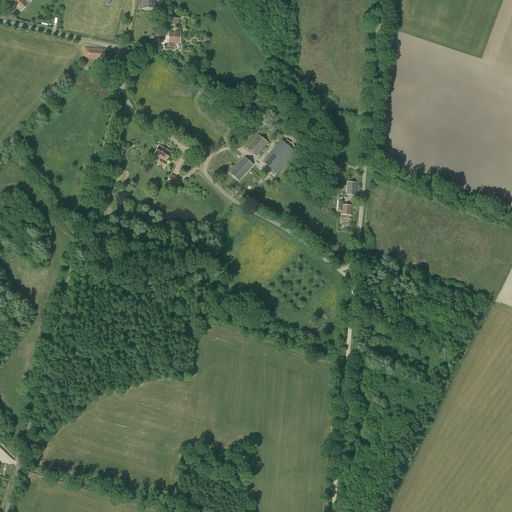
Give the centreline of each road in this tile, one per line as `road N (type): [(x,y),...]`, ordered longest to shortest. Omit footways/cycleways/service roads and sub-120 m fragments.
road 1 (unclassified): [(5,511),(110,118)]
road 2 (unclassified): [(356,257),(379,0)]
road 3 (unclassified): [(337,268),(222,191),(175,140),(135,114)]
road 4 (track): [(332,511),(354,286)]
road 5 (unclassified): [(121,80),(122,56),(107,45),(0,21)]
